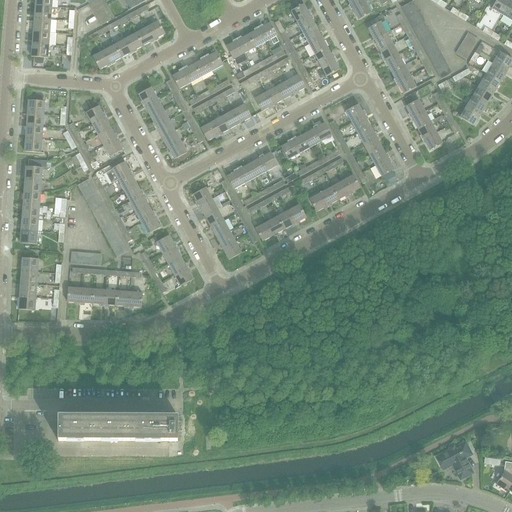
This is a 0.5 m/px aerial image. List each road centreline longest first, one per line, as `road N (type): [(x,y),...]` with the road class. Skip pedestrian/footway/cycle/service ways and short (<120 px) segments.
road 1 (track): [(0,477),(339,440),(511,359)]
road 2 (residential): [(503,511),(442,494),(272,511)]
road 3 (residential): [(0,331),(150,328),(222,289)]
road 4 (residential): [(161,183),(365,77)]
road 5 (residential): [(222,289),(421,183)]
road 6 (residential): [(0,404),(178,408)]
road 7 (residential): [(222,289),(161,183)]
